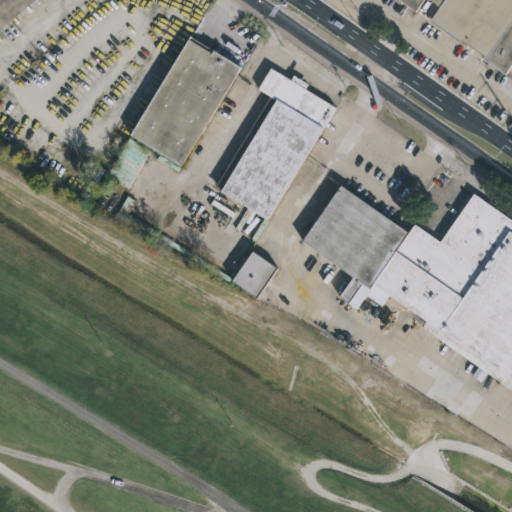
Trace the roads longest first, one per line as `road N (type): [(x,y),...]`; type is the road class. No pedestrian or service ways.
road 1 (track): [(242,511),(0,362)]
road 2 (primary): [(511,143),(306,0)]
road 3 (track): [(208,511),(0,448)]
road 4 (track): [(403,471),(380,480),(319,461),(309,466),(307,483),(318,491),(375,511)]
road 5 (primary): [(363,79),(511,182)]
road 6 (primary): [(255,0),(363,79)]
